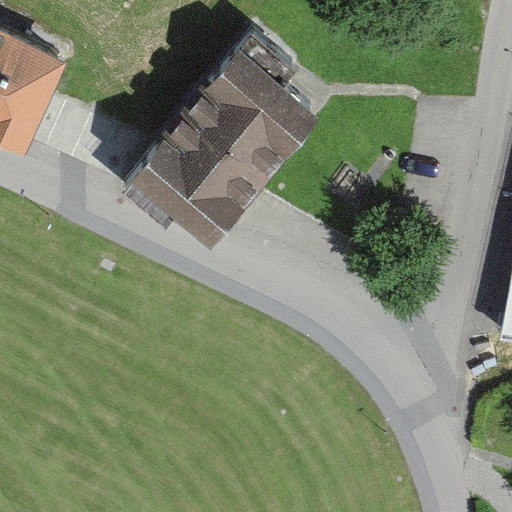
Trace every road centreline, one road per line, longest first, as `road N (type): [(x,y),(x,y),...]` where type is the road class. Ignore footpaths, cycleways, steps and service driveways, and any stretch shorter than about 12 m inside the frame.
road 1 (unclassified): [(0,167),(304,313),(381,367)]
road 2 (residential): [(381,367),(429,312),(465,200),(507,0)]
road 3 (unclassified): [(381,367),(422,431),(448,511)]
